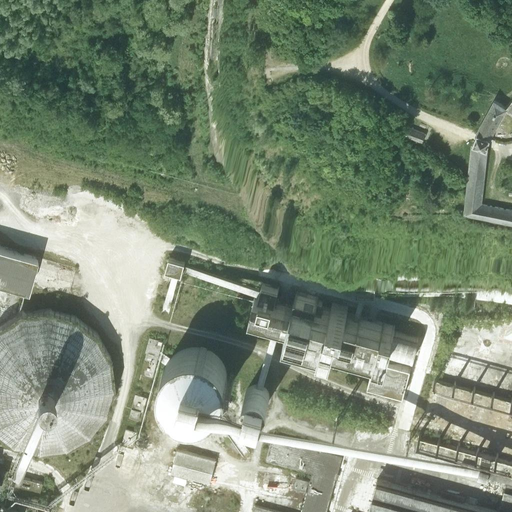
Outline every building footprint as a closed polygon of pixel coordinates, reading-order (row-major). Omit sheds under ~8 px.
[(488,149),(487,149),(489,142),(489,139),(506,111),(511,114),(511,98),(505,107),(494,100),(478,130),(475,138),(472,146),(470,146),(467,178),(463,217),(511,227),(511,210),(481,204),(488,149)] [(398,134),(422,143),(426,133),(408,127),(408,129),(401,126),(398,134)] [(0,278),(28,286),(36,256),(0,247),(0,278)] [(166,269),(182,274),(185,261),(169,257),(166,269)] [(192,266),(191,271),(230,282),(232,277),(192,266)] [(357,291),(376,292),(376,282),(357,281),(357,291)] [(394,330),(395,325),(347,312),(348,307),(332,302),(331,308),(316,304),(318,297),(297,291),(292,306),(275,301),(279,287),(262,282),(259,296),(255,295),(252,307),(289,317),(287,325),(413,360),(419,337),(394,330)] [(106,410),(113,383),(110,356),(96,332),(75,316),(49,308),(39,310),(38,303),(22,305),(23,311),(0,323),(0,431),(12,441),(39,448),(66,445),(89,431),(106,410)] [(142,373),(152,376),(162,341),(150,337),(146,352),(147,352),(142,373)] [(227,387),(228,380),(227,374),(226,368),(223,363),(219,358),(215,354),(210,351),(204,349),(198,347),(192,348),(186,349),(180,351),(175,354),(171,358),(167,363),(164,368),(163,374),(162,380),(163,387),(165,393),(168,398),(172,403),(177,407),(182,410),(189,412),(195,413),(201,412),(208,410),(213,407),(218,403),(222,398),(225,393),(227,387)] [(368,385),(403,395),(411,367),(375,358),(368,385)] [(244,414),(261,419),(268,399),(250,393),(244,414)] [(132,408),(143,411),(147,397),(136,394),(132,408)] [(122,444),(133,447),(137,432),(135,431),(126,429),(122,444)] [(325,511),(340,454),(269,437),(264,459),(315,471),(304,511),(325,511)] [(171,472),(210,482),(216,459),(177,449),(171,472)] [(293,488),(306,492),(309,480),(296,476),(293,488)] [(19,511),(20,511),(25,511),(33,480),(20,477),(18,484),(12,507),(1,504),(0,508),(0,511),(19,511)] [(500,511),(377,479),(367,511),(500,511)] [(204,489),(206,483),(194,480),(192,486),(204,489)] [(511,492),(505,491),(501,504),(511,506),(511,492)]
